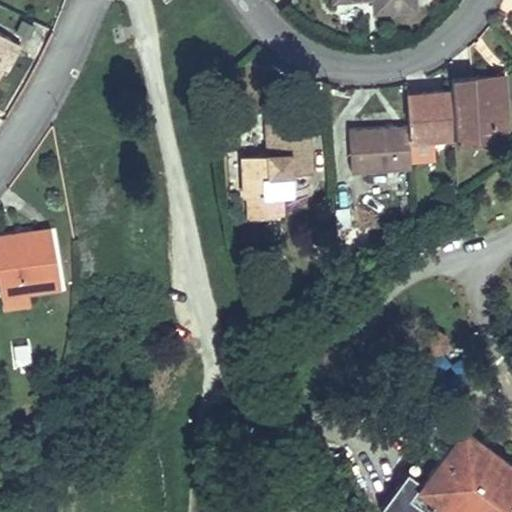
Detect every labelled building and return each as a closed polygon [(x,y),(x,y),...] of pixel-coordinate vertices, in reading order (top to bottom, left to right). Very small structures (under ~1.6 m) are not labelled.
[(411,0),(371,0),(372,8),(412,7),(411,0)] [(17,42),(5,36),(0,45),(0,58),(1,59),(6,62),(17,42)] [(493,76),(451,78),(452,91),(454,134),(454,137),(487,135),(487,124),(503,123),(503,102),(494,102),(493,76)] [(493,76),(494,102),(503,102),(502,76),(493,76)] [(432,135),(454,134),(452,91),(406,94),(408,123),(410,158),(433,157),(432,135)] [(266,103),(267,121),(298,120),(297,101),(266,103)] [(267,121),(265,121),(266,152),(240,153),(241,190),(245,191),(246,211),(280,210),(279,192),(291,191),(290,163),(309,162),(308,119),(298,120),(267,121)] [(350,172),(411,167),(410,158),(408,123),(348,127),(350,172)] [(0,291),(1,296),(25,292),(60,286),(50,227),(0,235),(0,291)] [(25,292),(1,296),(3,309),(26,306),(25,292)] [(27,339),(10,340),(12,364),(29,363),(27,339)] [(511,511),(511,464),(462,427),(443,451),(431,442),(420,456),(431,465),(428,471),(438,479),(431,488),(421,479),(419,482),(406,473),(379,510),(381,511),(511,511)] [(428,471),(421,479),(431,488),(438,479),(428,471)]
